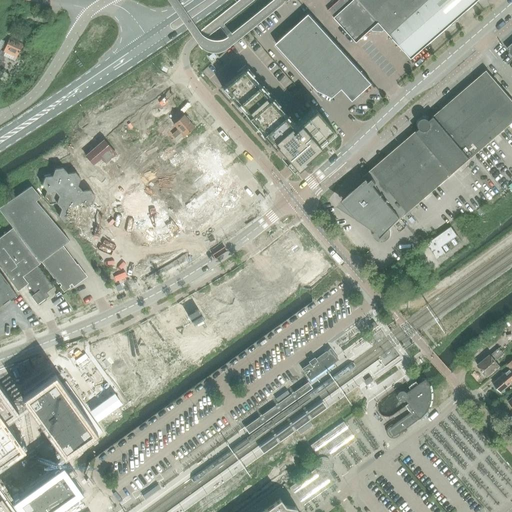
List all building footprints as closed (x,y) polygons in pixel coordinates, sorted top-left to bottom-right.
[(328,11),(357,43),(371,29),(373,31),(383,31),(385,30),(411,59),(479,0),(340,0),(339,1),(328,11)] [(333,98),(342,89),(353,101),(372,84),(310,14),(277,44),(319,91),(333,98)] [(9,39),(3,52),(4,52),(16,58),(22,44),(9,39)] [(367,226),(372,235),(373,236),(373,237),(374,238),(375,239),(375,240),(376,241),(377,241),(378,242),(379,242),(380,242),(382,243),(383,242),(384,242),(385,242),(386,241),(387,241),(387,240),(388,240),(388,239),(389,238),(390,237),(390,236),(390,235),(390,233),(390,232),(390,231),(389,230),(389,229),(388,228),(398,220),(399,221),(468,162),(511,125),(511,100),(487,71),(453,100),(432,118),(430,120),(428,119),(426,118),(424,118),(424,117),(424,116),(424,117),(423,118),(423,119),(420,121),(418,122),(417,122),(418,122),(419,122),(419,124),(419,126),(420,128),(418,130),(409,137),(410,138),(403,144),(402,143),(363,177),(363,178),(364,176),(367,179),(349,194),(371,221),(366,224),(367,226)] [(240,72),(225,85),(247,111),(248,110),(251,114),(250,114),(273,140),(273,139),(276,143),(277,144),(279,147),(280,147),(282,150),(283,152),(283,151),(285,154),(286,155),(286,154),(289,157),(288,158),(293,164),(294,163),(295,165),(296,166),(297,165),(296,165),(299,162),(299,163),(300,162),(300,161),(303,159),(304,158),(307,155),(307,156),(308,155),(311,152),(311,153),(312,152),(312,151),(314,149),(315,149),(316,148),(315,148),(318,145),(319,146),(320,145),(319,144),(322,142),(323,141),(326,139),(327,138),(330,135),(330,136),(331,135),(331,134),(334,132),(335,131),(334,130),(333,129),(315,108),(297,124),(293,120),(287,126),(280,118),(273,110),(272,110),(266,102),(265,102),(262,97),(261,97),(254,89),(247,81),(240,72)] [(169,87),(141,108),(198,185),(145,225),(166,252),(232,203),(234,201),(237,198),(239,196),(240,193),(240,190),(240,186),(239,183),(237,180),(169,87)] [(132,121),(37,192),(106,276),(116,268),(127,281),(154,260),(103,192),(156,153),(132,121)] [(0,330),(25,312),(0,278),(0,271),(15,260),(58,317),(101,285),(51,217),(53,216),(32,188),(0,211),(0,330)] [(427,244),(432,251),(437,258),(446,252),(442,246),(458,235),(451,226),(442,232),(431,240),(427,244)] [(143,323),(88,362),(108,389),(234,298),(251,323),(288,297),(286,295),(299,285),(276,254),(265,261),(263,258),(153,336),(143,323)] [(408,272),(404,275),(409,282),(413,278),(408,272)] [(477,366),(487,377),(500,366),(496,361),(504,354),(499,348),(491,355),(490,355),(477,366)] [(317,361),(314,357),(308,362),(309,363),(304,367),(305,369),(303,371),(308,378),(313,375),(314,377),(324,370),(323,368),(332,362),(326,355),(317,361)] [(510,369),(493,383),(501,393),(511,383),(511,379),(511,358),(505,364),(510,369)] [(406,400),(409,405),(419,419),(421,417),(422,417),(424,414),(425,413),(426,411),(427,410),(428,409),(429,407),(430,405),(430,403),(431,402),(431,400),(431,398),(431,396),(431,394),(431,392),(430,391),(430,389),(428,385),(425,380),(407,392),(407,393),(408,393),(408,394),(408,395),(408,396),(408,397),(408,398),(407,398),(407,399),(406,399),(406,400)] [(0,490),(15,511),(49,511),(82,489),(62,461),(102,432),(68,384),(60,390),(55,384),(47,389),(43,392),(37,396),(40,400),(35,403),(32,399),(23,406),(14,393),(5,400),(0,393),(0,490)] [(405,400),(406,400),(406,399),(407,399),(407,398),(408,398),(408,397),(408,396),(408,395),(408,394),(408,393),(407,393),(407,392),(406,392),(405,391),(404,390),(403,390),(401,391),(400,391),(399,392),(399,393),(398,393),(398,394),(398,395),(398,396),(398,397),(398,398),(399,399),(399,400),(400,400),(401,401),(403,401),(404,401),(405,400)] [(419,419),(409,405),(406,407),(410,412),(390,427),(389,428),(389,429),(388,429),(388,430),(388,431),(388,432),(388,433),(389,434),(390,435),(391,435),(391,436),(393,436),(395,436),(419,419)] [(316,466),(316,468),(317,468),(318,469),(319,470),(320,470),(320,471),(321,471),(322,471),(323,471),(324,471),(325,470),(326,470),(328,473),(330,472),(331,471),(332,470),(332,469),(333,468),(333,467),(333,466),(333,465),(333,463),(333,461),(333,460),(332,459),(331,457),(355,440),(343,423),(343,422),(309,446),(318,458),(317,459),(316,460),(316,461),(316,462),(315,462),(315,463),(315,464),(315,465),(316,466)] [(317,468),(316,468),(290,487),(303,505),(336,481),(330,472),(328,473),(326,470),(325,470),(324,471),(323,471),(322,471),(321,471),(320,471),(320,470),(319,470),(318,469),(317,468)] [(0,511),(15,511),(0,490),(0,511)] [(261,511),(297,511),(295,508),(285,507),(280,499),(261,511)]
